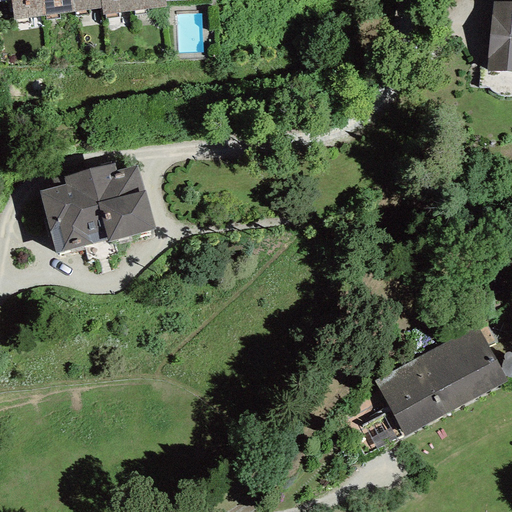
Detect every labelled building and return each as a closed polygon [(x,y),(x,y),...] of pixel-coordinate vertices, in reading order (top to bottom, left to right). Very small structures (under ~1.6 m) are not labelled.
[(2,0),(7,33),(97,20),(99,26),(160,16),(157,0),(2,0)] [(511,0),(491,0),(479,88),(511,92),(511,0)] [(123,182),(27,205),(43,272),(139,250),(123,182)] [(500,273),(465,276),(468,302),(502,299),(500,273)] [(472,340),(368,394),(398,450),(502,397),(472,340)]
